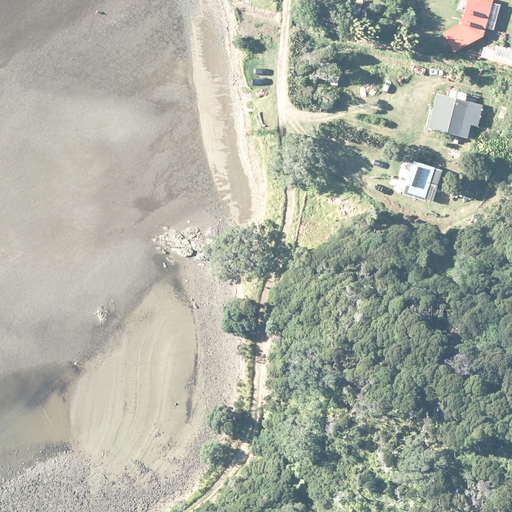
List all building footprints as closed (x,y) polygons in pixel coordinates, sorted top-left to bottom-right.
[(468,0),(463,22),(445,31),(456,51),(484,36),(493,0),(468,0)] [(511,50),(496,47),(492,60),(511,65),(511,50)] [(482,101),(437,90),(428,125),(472,137),(482,101)] [(403,194),(426,200),(434,170),(410,164),(403,194)] [(462,176),(455,195),(466,199),(473,180),(462,176)]
